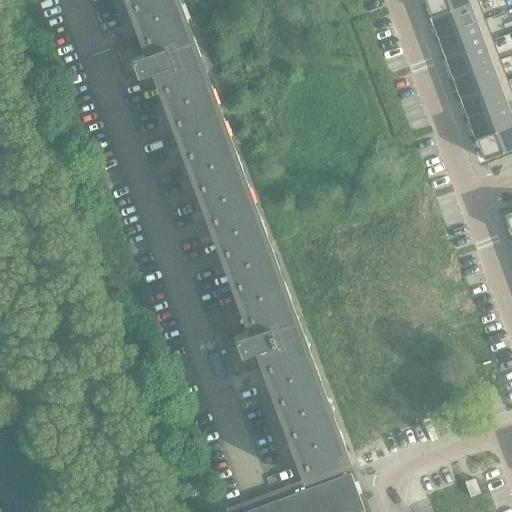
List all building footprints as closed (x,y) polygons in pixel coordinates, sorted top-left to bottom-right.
[(151,71),(246,327),(248,333),(223,342),(222,341),(221,342),(234,377),(235,377),(235,376),(261,366),(302,480),(302,481),(351,464),(351,463),(351,462),(350,462),(178,0),(125,0),(139,38),(114,47),(113,46),(112,46),(125,82),(127,82),(126,81),(151,71)] [(477,0),(424,0),(431,18),(469,4),(478,0),(477,0)] [(469,4),(431,18),(438,38),(476,24),(485,21),(478,0),(469,4)] [(476,24),(438,38),(446,58),(484,44),(493,41),(485,21),(476,24)] [(484,44),(446,58),(453,79),(491,64),(500,61),(493,41),(484,44)] [(491,64),(453,79),(461,99),(499,85),(508,81),(500,61),(491,64)] [(499,85),(461,99),(468,119),(507,105),(511,102),(511,92),(508,81),(499,85)] [(511,102),(507,105),(468,119),(476,139),(511,125),(511,119),(507,105),(511,103),(511,102)] [(511,125),(476,139),(483,160),(511,149),(511,125)] [(351,464),(302,481),(227,509),(228,511),(371,511),(365,493),(358,496),(353,484),(358,483),(351,464)] [(478,478),(464,483),(469,498),(483,493),(478,478)]
